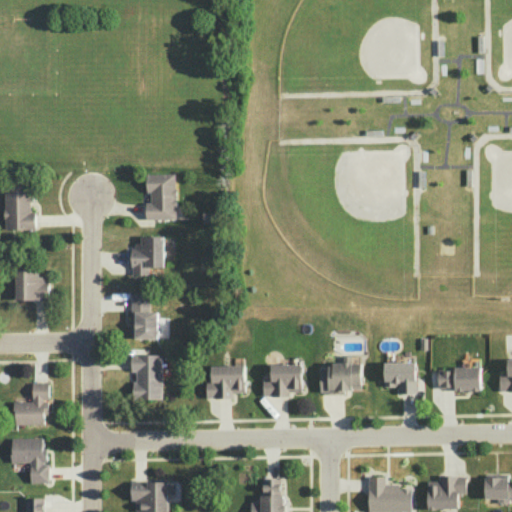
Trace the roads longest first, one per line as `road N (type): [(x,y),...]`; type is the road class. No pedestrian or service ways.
road 1 (residential): [(88,444),(511,439)]
road 2 (residential): [(89,511),(88,197)]
